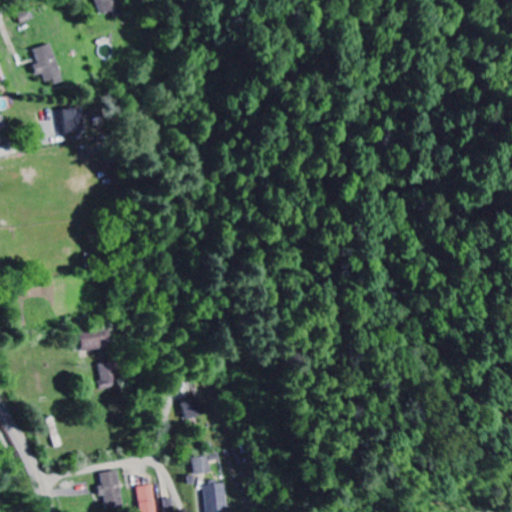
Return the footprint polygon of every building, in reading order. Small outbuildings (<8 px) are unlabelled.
[(95,0),(102,15),(115,10),(117,15),(126,11),(121,0),(95,0)] [(36,50),(41,63),(35,65),(39,76),(45,74),(48,83),(55,80),(57,84),(66,81),(54,44),(36,50)] [(69,135),(87,132),(84,108),(65,111),(69,135)] [(80,329),(81,350),(102,349),(102,351),(112,351),(111,328),(80,329)] [(103,389),(120,388),(117,361),(101,363),(103,389)] [(184,403),(190,419),(208,413),(202,397),(184,403)] [(193,459),(197,475),(213,471),(210,455),(193,459)] [(105,471),(106,485),(102,485),(103,496),(109,495),(109,511),(126,510),(124,471),(105,471)] [(229,511),(229,484),(207,484),(207,511),(229,511)] [(183,511),(178,511),(178,498),(169,499),(169,511),(190,511),(191,511),(183,511)]
